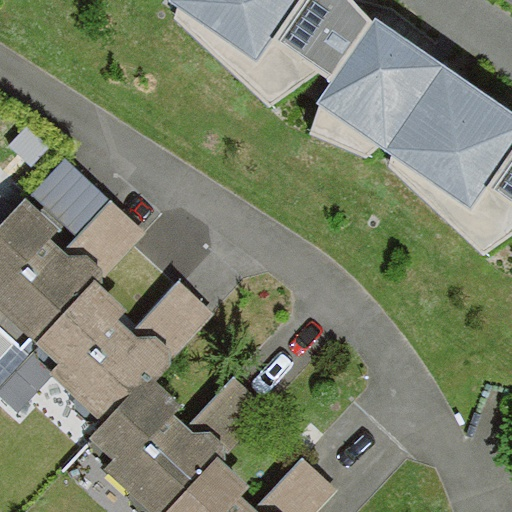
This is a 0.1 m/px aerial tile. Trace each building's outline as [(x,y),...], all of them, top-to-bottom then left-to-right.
[(285,0),(169,0),(248,54),(263,33),(285,0)] [(285,0),(263,33),(324,75),(366,14),(353,0),(285,0)] [(378,144),(435,61),(366,14),(324,75),(310,96),(378,144)] [(511,136),(511,113),(435,61),(378,144),(466,204),(481,183),(511,136)] [(511,136),(481,183),(511,204),(511,136)] [(0,304),(42,344),(99,284),(146,235),(115,205),(66,255),(51,240),(59,232),(28,202),(0,232),(0,304)] [(99,284),(42,344),(66,367),(58,376),(110,426),(154,380),(213,318),(181,288),(134,337),(118,322),(128,312),(99,284)] [(110,426),(96,440),(120,463),(112,472),(154,511),(171,511),(212,469),(268,411),(237,382),(191,432),(176,418),(184,409),(154,380),(110,426)] [(257,511),(212,469),(171,511),(324,511),(340,496),(307,464),(261,511),(257,511)]
